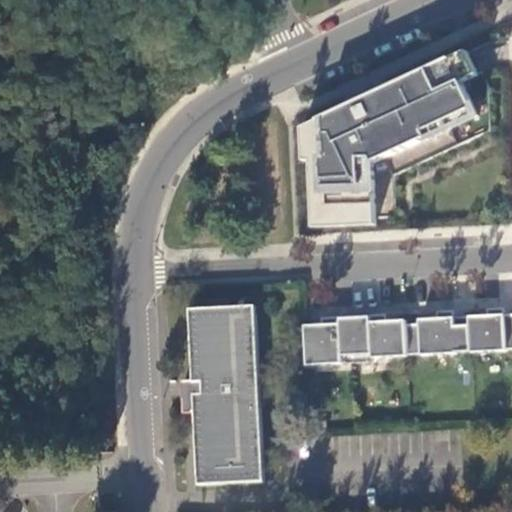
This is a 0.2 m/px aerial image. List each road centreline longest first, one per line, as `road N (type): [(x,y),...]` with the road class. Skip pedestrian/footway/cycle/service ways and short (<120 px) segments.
road 1 (tertiary): [(135,273),(137,214),(155,164),(186,123),(291,58),(436,0)]
road 2 (residential): [(135,273),(511,259)]
road 3 (tertiary): [(152,511),(135,273)]
